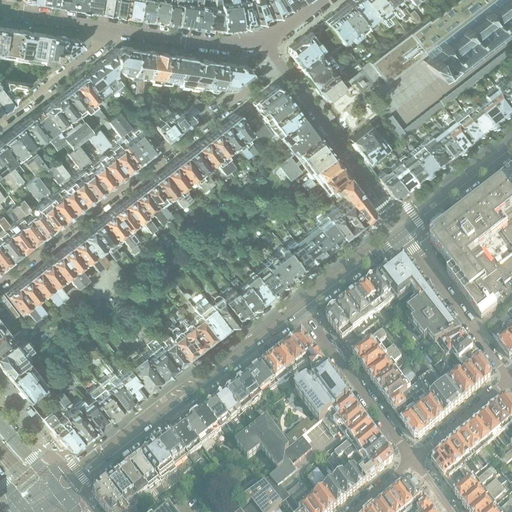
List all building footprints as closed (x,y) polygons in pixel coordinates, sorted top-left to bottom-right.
[(92,10),(93,0),(78,0),(78,8),(83,8),(92,10)] [(105,12),(106,0),(93,0),(92,10),(91,10),(100,11),(105,12)] [(120,14),(121,0),(106,0),(105,12),(113,13),(118,14),(120,14)] [(133,16),(135,0),(121,0),(120,14),(127,15),(127,16),(132,16),(133,16)] [(146,18),(149,0),(135,0),(133,16),(140,18),(145,18),(146,18)] [(159,20),(162,0),(149,0),(146,18),(154,20),(158,20),(159,20)] [(173,23),(176,0),(162,0),(159,20),(167,22),(172,23),(172,22),(173,23)] [(186,25),(190,0),(176,0),(173,23),(186,25)] [(199,26),(202,0),(190,0),(186,25),(199,27),(199,26)] [(216,28),(214,0),(202,0),(199,26),(208,28),(209,27),(216,28)] [(237,26),(232,0),(214,0),(216,28),(226,27),(226,26),(236,26),(237,26)] [(253,21),(247,0),(232,0),(237,26),(246,24),(245,23),(253,21)] [(269,16),(262,0),(247,0),(253,21),(253,22),(262,19),(269,16)] [(285,8),(280,0),(262,0),(269,16),(278,12),(284,8),(284,9),(285,8)] [(350,0),(346,3),(361,23),(365,28),(377,19),(362,0),(350,0)] [(362,0),(377,19),(380,23),(385,19),(383,17),(390,12),(380,0),(362,0)] [(395,44),(369,63),(385,84),(424,54),(427,58),(423,62),(432,74),(439,68),(443,73),(494,34),(495,33),(510,21),(511,19),(511,0),(455,0),(428,21),(427,20),(419,26),(395,44)] [(401,4),(397,0),(380,0),(390,12),(391,14),(396,10),(395,8),(401,4)] [(361,23),(346,3),(335,12),(353,36),(357,32),(359,34),(366,29),(365,28),(361,23)] [(353,36),(335,12),(323,21),(328,27),(335,36),(342,46),(343,46),(350,41),(353,46),(358,42),(353,36)] [(335,36),(328,27),(323,31),(329,40),(335,36)] [(10,60),(15,30),(10,30),(11,29),(6,29),(1,28),(0,35),(0,57),(10,58),(10,59),(10,60)] [(25,61),(29,33),(29,32),(24,32),(24,31),(20,31),(15,30),(10,60),(11,60),(10,65),(12,66),(12,62),(13,63),(14,60),(17,61),(17,60),(25,61)] [(288,53),(296,64),(319,48),(313,41),(314,40),(308,32),(308,33),(305,35),(296,42),(288,48),(287,53),(288,53)] [(39,61),(43,35),(38,34),(34,33),(29,33),(25,61),(23,68),(25,68),(27,61),(39,63),(39,61)] [(52,63),(54,51),(56,37),(52,36),(43,35),(39,61),(52,63)] [(64,58),(79,47),(79,46),(80,46),(80,43),(78,40),(75,40),(74,40),(65,38),(56,37),(54,51),(59,52),(64,58)] [(128,75),(132,49),(122,47),(121,49),(116,49),(112,52),(112,53),(109,67),(111,68),(120,69),(120,72),(121,74),(128,75)] [(304,76),(329,57),(325,51),(322,53),(319,48),(296,64),(296,65),(304,75),(304,76)] [(142,80),(147,51),(132,49),(128,75),(128,78),(136,79),(134,94),(141,98),(142,80)] [(157,82),(162,54),(162,53),(153,52),(147,51),(142,80),(157,82)] [(115,78),(110,70),(111,68),(109,67),(112,53),(104,58),(98,63),(91,69),(108,91),(108,90),(111,94),(113,95),(121,88),(121,86),(119,83),(119,82),(115,78)] [(172,84),(176,56),(162,54),(157,82),(172,84)] [(186,87),(191,58),(176,56),(172,84),(186,87)] [(312,86),(335,69),(330,63),(332,61),(329,57),(304,76),(312,86)] [(201,87),(205,60),(200,60),(200,59),(191,58),(186,87),(196,88),(197,86),(201,87)] [(217,86),(220,63),(205,60),(201,87),(201,89),(212,90),(217,86)] [(231,86),(249,73),(249,70),(247,67),(243,66),(239,66),(240,65),(235,65),(221,63),(220,63),(217,86),(226,88),(226,86),(231,86)] [(341,79),(334,70),(335,70),(335,69),(312,86),(321,98),(359,69),(355,63),(344,71),(346,73),(342,76),(343,78),(341,79)] [(108,91),(91,69),(84,74),(80,77),(79,77),(97,99),(104,108),(106,106),(99,98),(108,91)] [(511,69),(510,71),(510,74),(509,74),(507,72),(506,73),(504,71),(501,73),(501,74),(505,78),(511,87),(511,69)] [(24,89),(24,86),(28,83),(27,82),(27,78),(21,77),(21,81),(0,78),(0,89),(9,101),(17,95),(24,89)] [(92,103),(97,99),(79,77),(69,85),(87,107),(90,104),(93,107),(89,110),(100,124),(106,120),(92,103)] [(511,87),(505,78),(501,81),(499,81),(494,85),(493,86),(509,107),(511,104),(511,87)] [(96,128),(100,124),(89,110),(86,112),(84,109),(87,107),(69,85),(59,93),(79,117),(90,132),(96,128)] [(257,112),(282,93),(281,92),(281,93),(277,87),(272,86),(250,103),(257,112)] [(509,107),(493,86),(485,93),(480,86),(478,88),(483,95),(498,115),(509,107)] [(9,101),(0,89),(0,107),(5,104),(9,101)] [(90,132),(79,117),(59,93),(38,109),(69,148),(75,144),(85,137),(90,132)] [(265,123),(290,104),(282,93),(257,112),(255,113),(259,118),(260,117),(265,123)] [(498,115),(483,95),(480,94),(477,96),(477,100),(473,103),(488,123),(492,120),(498,115)] [(207,105),(215,98),(210,95),(206,103),(207,105)] [(194,98),(191,103),(190,104),(198,112),(205,107),(204,106),(194,98)] [(488,123),(473,103),(469,99),(467,101),(470,105),(468,106),(466,105),(462,108),(461,111),(477,131),(484,126),(488,123)] [(181,115),(176,109),(172,112),(169,108),(169,106),(166,105),(163,107),(161,104),(154,103),(154,107),(160,116),(159,116),(164,113),(176,129),(190,118),(198,112),(190,104),(188,108),(185,112),(181,115)] [(290,104),(265,123),(263,124),(251,134),(259,145),(269,138),(299,116),(298,115),(290,104)] [(69,148),(38,109),(35,111),(35,112),(28,117),(28,116),(28,117),(43,136),(53,150),(56,148),(61,155),(64,152),(69,148)] [(117,111),(110,117),(123,134),(140,156),(151,148),(137,130),(138,129),(134,125),(130,128),(117,111)] [(477,131),(461,111),(458,114),(456,113),(451,117),(451,119),(467,139),(477,131)] [(176,129),(164,113),(159,116),(157,118),(159,119),(151,125),(162,140),(176,129)] [(242,135),(248,129),(243,123),(235,114),(225,122),(249,154),(254,150),(242,135)] [(283,144),(306,127),(299,116),(269,138),(277,149),(283,144)] [(43,136),(28,117),(18,124),(33,143),(43,136)] [(140,156),(123,134),(110,117),(106,120),(100,124),(102,127),(108,123),(119,137),(113,142),(114,143),(130,164),(131,164),(140,156)] [(467,139),(451,119),(449,119),(445,123),(444,125),(441,128),(437,123),(436,123),(455,148),(459,145),(467,139)] [(162,140),(151,125),(153,121),(149,121),(138,129),(137,130),(151,148),(157,144),(162,140)] [(249,154),(225,122),(214,130),(226,146),(232,142),(244,158),(249,154)] [(455,148),(436,123),(434,124),(438,129),(436,131),(434,130),(429,134),(429,136),(445,156),(452,151),(455,148)] [(43,164),(29,146),(33,143),(18,124),(8,132),(22,150),(24,149),(26,151),(24,152),(39,172),(44,168),(49,163),(47,161),(43,164)] [(357,152),(381,132),(380,131),(376,134),(374,131),(371,133),(366,126),(351,137),(348,139),(354,147),(357,152)] [(291,154),(314,137),(306,127),(283,144),(291,154)] [(130,164),(114,143),(110,146),(96,128),(90,132),(101,147),(105,144),(108,148),(105,151),(120,171),(130,164)] [(233,166),(221,151),(226,146),(214,130),(203,138),(228,170),(231,174),(232,176),(237,172),(236,171),(233,166)] [(39,172),(24,152),(22,154),(20,152),(22,150),(8,132),(0,138),(0,142),(14,161),(18,158),(31,174),(27,177),(29,179),(34,175),(39,172)] [(120,171),(105,151),(101,153),(98,149),(101,147),(90,132),(85,137),(99,155),(94,158),(110,179),(114,177),(117,174),(120,171)] [(376,155),(386,147),(385,146),(385,143),(383,140),(380,140),(379,138),(383,135),(381,132),(357,152),(359,155),(360,155),(365,162),(365,163),(369,168),(380,160),(376,155)] [(310,171),(330,156),(315,135),(314,137),(291,154),(279,163),(276,165),(288,181),(299,173),(295,169),(298,166),(297,164),(302,161),(310,171)] [(445,156),(429,136),(428,135),(420,142),(416,137),(414,139),(418,144),(434,164),(444,156),(445,156)] [(228,170),(203,138),(192,147),(205,163),(210,159),(222,174),(228,170)] [(9,165),(14,161),(0,142),(0,164),(18,188),(24,183),(9,165)] [(110,179),(94,158),(89,162),(75,144),(69,148),(81,162),(84,167),(100,187),(104,184),(104,185),(107,182),(110,179)] [(434,164),(418,144),(410,151),(407,147),(405,148),(424,173),(427,170),(427,169),(434,164)] [(202,171),(208,166),(205,163),(192,147),(182,155),(206,187),(211,183),(202,171)] [(100,187),(84,167),(81,169),(77,165),(81,162),(69,148),(64,152),(78,171),(74,174),(90,195),(100,187)] [(424,173),(405,148),(403,150),(406,154),(404,155),(402,155),(397,158),(397,161),(412,181),(419,176),(424,173)] [(206,187),(182,155),(171,163),(186,183),(191,179),(201,191),(206,187)] [(317,182),(338,166),(337,165),(334,161),(330,156),(310,171),(305,174),(309,180),(310,180),(313,177),(317,182)] [(90,195),(74,174),(69,178),(55,159),(49,163),(63,182),(79,203),(90,195)] [(412,181),(397,161),(393,164),(392,163),(387,167),(387,169),(402,189),(412,181)] [(79,203),(63,182),(49,163),(44,168),(57,186),(53,190),(69,211),(79,203)] [(180,187),(186,183),(171,163),(160,172),(184,203),(188,208),(190,206),(187,201),(189,199),(180,187)] [(251,168),(247,163),(242,167),(246,172),(251,168)] [(18,188),(0,164),(0,175),(12,192),(18,188)] [(328,191),(346,177),(345,176),(340,169),(338,166),(317,182),(324,192),(327,190),(328,191)] [(402,189),(387,169),(382,173),(384,175),(378,179),(378,180),(388,194),(388,195),(394,195),(402,189)] [(184,203),(160,172),(150,180),(164,200),(170,195),(179,207),(184,203)] [(511,172),(500,182),(511,196),(511,172)] [(69,211),(53,190),(48,193),(34,175),(29,179),(39,194),(43,191),(46,195),(43,198),(59,219),(69,211)] [(328,198),(338,190),(345,199),(347,202),(358,194),(358,193),(355,189),(346,177),(328,191),(327,190),(324,192),(312,201),(316,205),(317,206),(324,201),(328,198)] [(59,219),(43,198),(39,201),(36,196),(39,194),(29,179),(24,183),(18,188),(22,193),(27,189),(37,202),(32,206),(49,227),(59,219)] [(160,203),(164,200),(150,180),(143,185),(139,188),(152,204),(155,202),(157,205),(154,207),(163,219),(168,215),(160,203)] [(302,188),(301,186),(296,180),(288,186),(295,194),(302,188)] [(304,190),(313,184),(310,180),(309,180),(301,186),(302,188),(304,190)] [(494,296),(495,296),(497,298),(503,293),(496,284),(501,280),(504,284),(511,278),(511,196),(500,182),(499,183),(444,226),(444,227),(443,227),(441,224),(430,233),(430,237),(432,240),(430,242),(431,243),(437,251),(436,251),(437,253),(439,252),(440,253),(439,253),(452,269),(447,273),(448,274),(481,320),(497,308),(496,308),(501,304),(494,296)] [(261,193),(255,185),(250,189),(256,197),(261,193)] [(151,210),(149,207),(152,204),(139,188),(135,191),(129,196),(144,215),(148,212),(157,224),(159,222),(163,228),(168,225),(163,219),(154,207),(151,210)] [(233,198),(239,193),(237,190),(230,195),(233,198)] [(370,209),(358,194),(347,202),(361,221),(361,220),(362,221),(365,218),(369,215),(370,209)] [(153,227),(144,215),(129,196),(119,204),(134,224),(139,221),(141,224),(136,228),(152,247),(159,242),(156,238),(160,235),(153,227)] [(38,235),(14,203),(11,200),(8,202),(5,198),(4,199),(0,201),(0,206),(11,221),(28,243),(38,235)] [(49,227),(32,206),(28,209),(20,199),(14,203),(38,235),(49,227)] [(311,208),(307,203),(305,199),(298,204),(305,213),(310,210),(311,208)] [(361,221),(347,202),(345,199),(334,208),(350,229),(355,226),(361,221)] [(316,205),(312,201),(312,200),(307,203),(311,208),(316,205)] [(134,224),(119,204),(118,204),(108,212),(132,243),(137,239),(138,238),(130,228),(134,224)] [(198,213),(192,206),(189,209),(194,216),(198,213)] [(350,229),(334,208),(324,215),(340,237),(347,231),(347,232),(350,229)] [(340,237),(324,215),(318,220),(310,210),(305,213),(312,222),(314,220),(317,224),(315,225),(330,245),(333,242),(340,237)] [(132,243),(108,212),(98,220),(114,240),(117,244),(121,241),(122,240),(127,247),(132,243)] [(28,243),(11,221),(7,225),(0,215),(0,227),(18,250),(28,243)] [(114,240),(98,220),(88,228),(103,248),(111,259),(117,255),(109,244),(114,240)] [(330,245),(315,225),(311,225),(308,227),(308,230),(305,233),(319,253),(320,253),(323,250),(330,245)] [(18,250),(0,227),(0,228),(1,229),(0,230),(0,249),(7,258),(18,250)] [(103,248),(88,228),(84,231),(84,230),(81,233),(77,236),(101,267),(107,262),(98,251),(103,248)] [(319,253),(305,233),(294,242),(296,244),(309,261),(312,259),(312,258),(319,253)] [(101,267),(77,236),(73,239),(70,241),(66,244),(81,264),(86,260),(95,272),(101,267)] [(139,251),(138,250),(132,243),(127,247),(134,255),(139,251)] [(81,264),(66,244),(60,249),(56,252),(70,271),(80,283),(86,279),(77,267),(81,264)] [(309,261),(296,244),(286,251),(299,269),(302,266),(309,261)] [(299,269),(286,251),(283,247),(282,248),(280,247),(277,249),(278,251),(273,255),(289,277),(299,269)] [(245,265),(256,257),(258,255),(255,251),(247,258),(242,261),(243,263),(245,265)] [(70,271),(56,252),(52,255),(49,257),(49,258),(45,260),(60,280),(65,276),(74,288),(80,283),(70,271)] [(247,258),(243,253),(238,256),(242,261),(247,258)] [(289,277),(273,255),(270,255),(267,257),(267,260),(264,262),(259,256),(257,258),(260,262),(278,285),(282,282),(289,277)] [(451,320),(439,304),(432,294),(406,260),(401,259),(388,268),(382,273),(377,277),(394,300),(397,303),(407,296),(411,302),(408,305),(409,307),(407,309),(409,312),(404,315),(423,341),(428,338),(437,351),(460,333),(451,320)] [(55,284),(60,280),(45,260),(34,268),(35,268),(47,285),(51,282),(54,287),(51,290),(57,296),(59,300),(65,296),(55,284)] [(278,285),(260,262),(254,266),(256,268),(251,272),(267,293),(271,290),(278,285)] [(267,293),(251,272),(245,265),(243,263),(241,265),(243,268),(244,267),(250,274),(248,275),(246,275),(243,277),(243,280),(242,280),(258,300),(267,293)] [(48,292),(44,287),(47,285),(35,268),(24,277),(40,297),(45,294),(47,297),(53,304),(54,304),(58,300),(59,300),(57,296),(51,290),(48,292)] [(128,280),(138,272),(136,269),(132,272),(132,273),(126,278),(128,280)] [(258,300),(242,280),(240,282),(235,276),(229,281),(233,287),(231,289),(237,296),(246,309),(258,300)] [(40,297),(24,277),(13,285),(38,316),(43,312),(35,301),(40,297)] [(394,300),(377,277),(373,280),(373,279),(366,285),(367,285),(375,296),(384,308),(394,300)] [(38,316),(13,285),(3,293),(5,296),(16,310),(15,310),(19,314),(24,310),(32,321),(38,316)] [(384,308),(375,296),(367,285),(356,293),(359,296),(373,315),(384,308)] [(246,309),(237,296),(231,289),(230,287),(226,287),(220,291),(219,290),(218,291),(216,293),(216,294),(235,318),(238,315),(239,315),(246,309)] [(373,315),(359,296),(356,293),(345,301),(368,330),(379,323),(373,315)] [(9,304),(1,294),(0,294),(0,303),(4,308),(9,304)] [(224,326),(207,303),(206,302),(199,307),(196,303),(193,305),(190,301),(191,300),(189,297),(190,297),(189,296),(189,295),(188,295),(186,294),(185,294),(183,294),(182,294),(184,296),(197,315),(212,335),(217,331),(224,326)] [(235,318),(216,294),(214,294),(212,296),(211,300),(207,303),(224,326),(235,318)] [(368,330),(345,301),(335,309),(343,320),(353,333),(357,338),(368,330)] [(9,304),(4,308),(12,318),(13,319),(17,316),(18,315),(9,304)] [(353,333),(343,320),(335,309),(327,315),(326,320),(335,331),(339,337),(342,341),(353,333)] [(212,335),(197,315),(194,315),(191,317),(191,319),(187,322),(202,342),(203,342),(206,340),(212,335)] [(79,329),(88,321),(84,316),(74,324),(79,329)] [(202,342),(187,322),(184,318),(182,319),(179,321),(178,323),(177,324),(175,322),(173,324),(175,326),(174,327),(177,330),(193,350),(196,347),(202,342)] [(511,341),(505,332),(497,322),(487,329),(509,359),(511,359),(511,341)] [(159,351),(150,340),(152,338),(142,324),(125,337),(134,347),(140,354),(157,377),(171,367),(165,359),(163,360),(157,353),(159,351)] [(0,345),(10,337),(6,332),(8,330),(4,325),(0,328),(0,345)] [(193,350),(177,330),(174,327),(172,327),(169,329),(169,331),(171,334),(167,337),(183,357),(183,358),(186,355),(193,350)] [(382,349),(377,343),(379,344),(386,338),(382,332),(373,339),(376,343),(374,345),(370,341),(353,354),(352,355),(359,365),(382,349)] [(460,333),(437,351),(443,360),(448,356),(453,353),(467,342),(460,333)] [(183,357),(167,337),(165,334),(155,341),(152,338),(150,340),(159,351),(157,353),(163,360),(165,359),(171,367),(173,365),(176,363),(176,362),(183,357)] [(7,353),(13,348),(15,350),(24,343),(20,338),(16,341),(12,336),(10,337),(0,345),(0,360),(3,359),(4,360),(10,356),(7,353)] [(318,356),(308,342),(304,336),(300,336),(293,341),(308,362),(318,356)] [(134,347),(125,337),(121,340),(130,351),(134,347)] [(24,360),(29,357),(24,351),(28,348),(27,347),(30,345),(26,341),(24,343),(15,350),(13,348),(7,353),(10,356),(4,360),(3,359),(0,360),(0,368),(6,376),(25,361),(24,360)] [(308,362),(293,341),(288,345),(283,349),(298,370),(306,364),(308,362)] [(459,362),(473,351),(467,342),(453,353),(459,362)] [(367,375),(397,354),(393,348),(387,353),(386,356),(382,349),(359,365),(367,375)] [(298,370),(283,349),(272,357),(287,378),(288,378),(298,370)] [(470,366),(479,359),(473,351),(459,362),(463,368),(465,370),(470,366)] [(157,377),(140,354),(124,367),(142,389),(148,384),(152,381),(157,377),(157,378),(157,377)] [(397,369),(392,364),(394,364),(401,359),(397,354),(367,375),(374,385),(397,369)] [(326,367),(320,359),(318,356),(308,362),(306,364),(314,375),(326,367)] [(474,393),(459,371),(448,356),(443,360),(442,360),(452,374),(447,378),(464,402),(474,393)] [(287,378),(272,357),(263,364),(276,382),(278,385),(286,378),(286,379),(287,378)] [(491,375),(489,371),(479,359),(470,366),(484,385),(491,379),(491,375)] [(14,386),(33,372),(25,361),(6,376),(14,386)] [(276,382),(263,364),(246,377),(260,394),(276,382)] [(142,389),(124,367),(123,367),(124,368),(123,368),(121,365),(116,370),(118,372),(113,376),(130,398),(134,395),(141,390),(141,389),(141,390),(142,389)] [(443,373),(438,366),(435,369),(441,378),(445,375),(443,373)] [(484,385),(470,366),(465,370),(463,368),(459,371),(474,393),(484,385)] [(48,379),(39,367),(33,372),(14,386),(24,398),(48,379)] [(302,438),(319,425),(328,417),(349,399),(332,376),(332,375),(326,367),(314,375),(294,391),(315,420),(310,424),(307,419),(286,437),(289,442),(286,445),(267,419),(250,432),(243,437),(235,443),(248,460),(261,450),(276,471),(269,479),(278,489),(296,474),(291,467),(284,456),(286,452),(302,439),(302,438)] [(381,395),(412,373),(408,368),(400,374),(397,369),(374,385),(375,386),(375,385),(379,392),(381,395)] [(464,402),(447,378),(441,383),(432,371),(418,382),(419,382),(423,389),(429,397),(444,418),(464,402)] [(130,398),(113,376),(110,372),(97,383),(98,384),(116,408),(117,408),(124,402),(130,398)] [(398,397),(410,388),(407,384),(415,378),(412,373),(381,395),(384,399),(385,399),(388,404),(398,397)] [(262,396),(260,394),(246,377),(243,380),(236,385),(251,405),(262,396)] [(435,426),(420,404),(418,402),(420,401),(415,395),(423,389),(419,382),(410,388),(398,397),(404,403),(411,398),(418,407),(410,412),(426,434),(429,431),(435,426)] [(55,396),(45,384),(40,388),(41,388),(39,389),(43,394),(44,393),(49,400),(55,396)] [(116,408),(98,384),(94,387),(93,387),(86,393),(105,417),(113,411),(116,408)] [(251,405),(236,385),(232,388),(226,393),(240,413),(251,405)] [(29,405),(43,394),(39,389),(25,400),(29,405)] [(105,417),(86,393),(85,391),(83,394),(86,398),(81,401),(78,397),(70,404),(89,429),(97,423),(105,417)] [(89,429),(70,404),(63,394),(61,392),(55,396),(49,400),(50,401),(50,402),(60,415),(78,438),(89,429)] [(238,417),(241,414),(242,414),(240,413),(226,393),(215,401),(237,430),(243,437),(250,432),(238,417)] [(397,413),(406,407),(404,403),(398,397),(388,404),(389,405),(400,420),(401,419),(397,413)] [(444,418),(429,397),(420,404),(435,426),(439,423),(444,418)] [(349,399),(328,417),(335,425),(330,431),(330,432),(329,433),(333,438),(340,433),(344,438),(345,438),(365,420),(349,399)] [(511,403),(511,402),(510,400),(504,399),(497,405),(511,425),(511,403)] [(237,430),(215,401),(204,409),(220,431),(227,426),(229,428),(228,430),(230,433),(232,433),(237,430)] [(79,438),(78,438),(60,415),(50,402),(47,404),(48,406),(37,415),(41,420),(62,446),(68,446),(79,438)] [(260,416),(270,408),(267,404),(257,413),(260,416)] [(511,425),(497,405),(488,413),(510,445),(511,443),(511,435),(508,429),(511,425)] [(34,414),(29,408),(25,411),(30,417),(34,414)] [(220,431),(204,409),(204,410),(197,415),(194,417),(211,440),(221,432),(220,431)] [(410,412),(401,419),(400,420),(414,439),(418,440),(426,434),(410,412)] [(510,445),(488,413),(477,422),(493,441),(498,438),(506,448),(510,445)] [(211,440),(194,417),(183,426),(201,448),(202,447),(202,448),(202,449),(206,453),(215,445),(214,443),(211,440)] [(344,455),(373,430),(365,420),(345,438),(348,443),(347,444),(331,458),(332,459),(334,463),(344,455)] [(493,441),(477,422),(468,430),(492,461),(497,457),(493,451),(489,445),(493,441)] [(201,448),(183,426),(177,430),(170,436),(188,459),(202,449),(202,448),(202,447),(201,448)] [(359,457),(380,440),(373,430),(344,455),(346,458),(348,460),(355,454),(355,451),(359,457)] [(492,461),(468,430),(459,437),(474,458),(479,454),(487,465),(492,461)] [(195,467),(188,459),(170,436),(164,441),(164,440),(157,446),(181,479),(184,482),(186,480),(183,476),(195,467)] [(474,458),(459,437),(449,445),(473,477),(478,473),(470,461),(474,458)] [(291,467),(312,451),(302,439),(286,452),(284,456),(291,467)] [(358,474),(387,450),(380,440),(359,457),(362,462),(354,468),(358,474)] [(511,443),(510,445),(511,447),(511,451),(503,459),(504,461),(507,464),(511,460),(511,443)] [(473,477),(449,445),(440,454),(455,474),(459,470),(468,482),(473,477)] [(181,479),(157,446),(142,457),(142,458),(140,459),(165,492),(166,491),(181,479)] [(366,484),(392,462),(393,458),(387,450),(358,474),(366,484)] [(451,477),(455,474),(440,454),(433,459),(432,465),(454,494),(463,485),(457,477),(453,480),(451,477)] [(366,484),(358,474),(354,468),(351,465),(347,468),(341,462),(346,458),(344,455),(334,463),(356,492),(366,484)] [(165,492),(140,459),(130,467),(129,469),(149,493),(154,489),(165,503),(171,497),(166,491),(165,492)] [(356,492),(334,463),(332,459),(327,464),(335,473),(336,473),(337,474),(330,479),(347,500),(352,495),(356,492)] [(210,464),(204,468),(209,474),(214,470),(210,464)] [(481,487),(496,474),(491,468),(477,481),(473,477),(468,482),(463,485),(454,494),(462,504),(481,487)] [(149,493),(129,469),(126,472),(123,472),(119,475),(119,478),(138,502),(149,493)] [(347,500),(330,479),(324,484),(325,481),(317,471),(313,475),(338,508),(340,506),(340,505),(347,500)] [(338,508),(313,475),(308,479),(315,489),(316,489),(317,489),(311,495),(323,511),(332,511),(333,511),(338,508)] [(119,478),(115,481),(112,480),(107,484),(127,510),(138,502),(119,478)] [(467,511),(470,511),(500,486),(507,482),(504,478),(497,483),(496,480),(484,491),(481,487),(462,504),(467,511)] [(431,511),(432,511),(417,491),(412,483),(410,482),(407,481),(405,482),(400,487),(419,511),(431,511)] [(280,511),(278,509),(283,505),(264,483),(257,489),(274,511),(280,511)] [(128,511),(127,510),(107,484),(106,485),(107,485),(101,489),(95,493),(95,499),(105,511),(128,511)] [(489,511),(496,507),(492,503),(505,492),(500,486),(470,511),(489,511)] [(419,511),(400,487),(391,494),(404,511),(409,511),(410,511),(409,511),(419,511)] [(250,493),(246,488),(239,493),(243,499),(250,493)] [(274,511),(257,489),(250,493),(243,499),(241,500),(245,505),(244,505),(246,507),(252,502),(259,511),(274,511)] [(323,511),(311,495),(307,490),(303,493),(310,502),(308,503),(314,511),(323,511)] [(314,511),(308,503),(310,502),(303,493),(296,499),(292,495),(290,496),(302,511),(314,511)] [(404,511),(391,494),(382,502),(389,511),(404,511)] [(302,511),(290,496),(283,502),(292,511),(302,511)] [(508,511),(511,509),(511,502),(511,501),(499,511),(496,507),(489,511),(508,511)] [(259,511),(252,502),(246,507),(240,511),(259,511)] [(389,511),(382,502),(374,509),(376,511),(389,511)] [(229,511),(222,503),(210,511),(229,511)]
